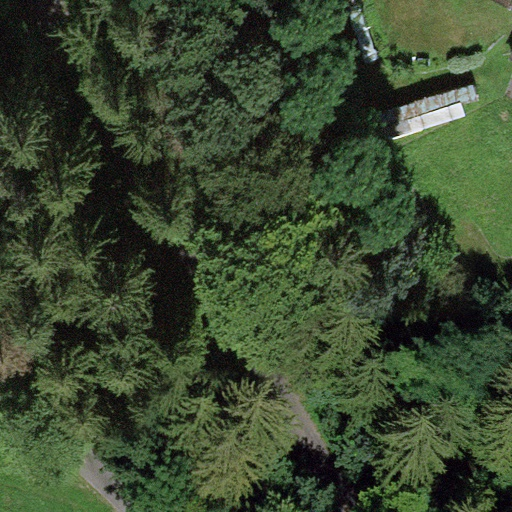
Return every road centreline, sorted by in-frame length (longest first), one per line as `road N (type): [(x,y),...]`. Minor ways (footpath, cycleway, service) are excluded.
road 1 (track): [(50,0),(247,300),(366,511)]
road 2 (track): [(0,387),(131,511)]
